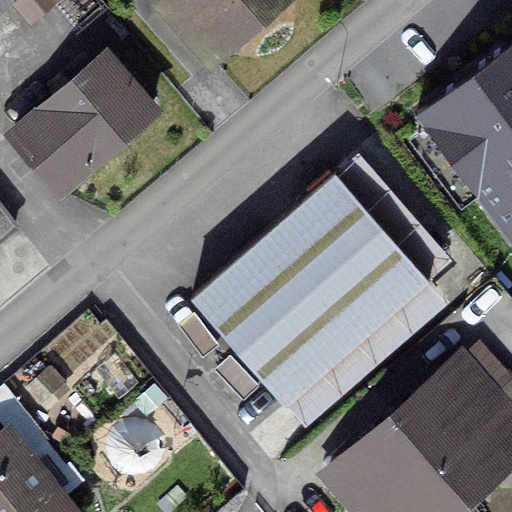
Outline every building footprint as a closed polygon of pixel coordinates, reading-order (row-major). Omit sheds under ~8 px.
[(166,0),(161,5),(208,59),(276,0),(166,0)] [(9,135),(56,190),(147,111),(100,56),(9,135)] [(511,60),(438,120),(511,212),(511,60)] [(425,278),(331,171),(187,296),(281,403),(425,278)] [(0,230),(9,223),(0,211),(0,230)] [(511,422),(455,357),(389,415),(462,498),(511,454),(511,422)] [(358,511),(445,511),(462,498),(389,415),(323,472),(358,511)] [(67,511),(2,430),(0,431),(0,511),(67,511)]
